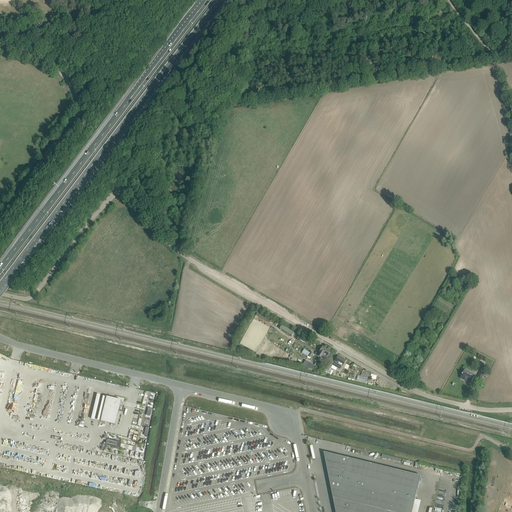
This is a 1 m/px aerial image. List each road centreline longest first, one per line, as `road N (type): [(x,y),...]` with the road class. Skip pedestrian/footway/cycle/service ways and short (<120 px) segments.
road 1 (motorway): [(0,285),(222,0)]
road 2 (motorway): [(206,0),(0,267)]
road 3 (unclassified): [(0,292),(31,296),(120,190),(201,266)]
road 4 (unclassified): [(511,409),(488,411),(419,393),(292,319)]
road 5 (unclassified): [(314,511),(290,412),(180,385)]
road 6 (unknown): [(0,296),(32,298),(120,197),(150,220)]
road 7 (unclassified): [(180,385),(0,337)]
road 8 (track): [(80,112),(0,221)]
road 9 (unclassified): [(159,511),(180,385)]
road 10 (unknown): [(511,118),(493,59),(453,9)]
road 11 (unknown): [(116,16),(134,53),(80,112)]
